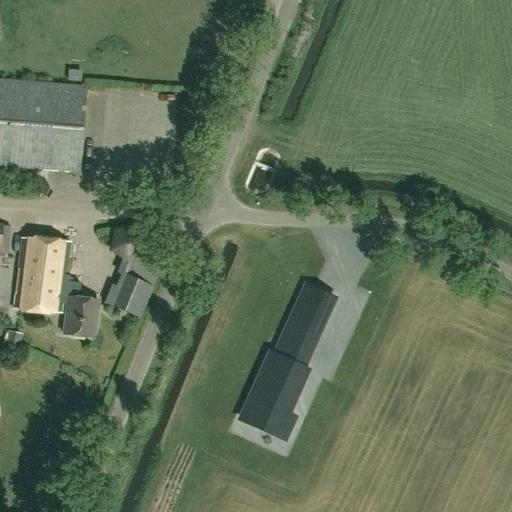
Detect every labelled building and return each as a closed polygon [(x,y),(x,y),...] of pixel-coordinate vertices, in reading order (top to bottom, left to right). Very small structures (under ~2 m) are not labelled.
[(0,166),(80,173),(86,88),(0,81),(0,166)] [(136,109),(136,127),(142,127),(142,150),(154,150),(154,141),(171,142),(171,124),(168,124),(169,110),(136,109)] [(0,254),(7,254),(10,226),(0,225),(0,254)] [(92,340),(98,303),(78,300),(80,285),(65,283),(70,244),(23,237),(13,308),(60,314),(62,303),(67,304),(62,336),(92,340)] [(154,282),(132,273),(117,310),(139,319),(154,282)] [(283,436),(291,417),(283,413),(303,369),(302,368),(334,298),(304,284),(272,354),(270,353),(241,417),(283,436)] [(20,350),(23,334),(9,331),(7,341),(3,341),(2,348),(20,350)] [(359,398),(367,380),(350,372),(341,390),(359,398)] [(0,381),(0,377),(0,376),(0,484),(33,487),(38,424),(16,422),(14,441),(0,439),(0,381)]
